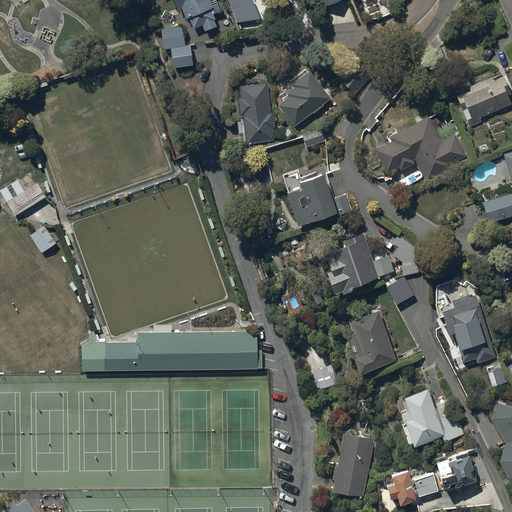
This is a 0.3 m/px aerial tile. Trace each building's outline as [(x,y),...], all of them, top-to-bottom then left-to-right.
[(188,21),(192,31),(201,27),(204,34),(215,29),(213,22),(214,22),(212,16),(220,13),(214,0),(170,0),(176,13),(180,11),(185,22),(188,21)] [(226,0),(236,24),(259,21),(251,0),(226,0)] [(169,52),(172,71),(192,68),(189,47),(185,48),(182,28),(159,32),(162,53),(169,52)] [(339,77),(356,92),(374,71),(357,57),(339,77)] [(277,99),(295,122),(313,109),(314,110),(324,103),(323,102),(332,95),(310,66),(306,68),(305,66),(280,85),(286,93),(277,99)] [(466,113),(470,124),(481,120),(478,112),(511,99),(508,90),(511,88),(503,70),(493,74),(492,70),(470,79),(471,83),(462,86),(463,88),(458,90),(463,103),(467,101),(471,111),(466,113)] [(242,110),(245,139),(274,136),(273,124),(275,123),(274,109),(270,109),(267,78),(239,81),(240,92),(237,92),(239,111),(242,110)] [(375,143),(387,169),(399,163),(401,167),(415,160),(414,156),(415,155),(420,166),(401,174),(405,182),(423,173),(426,179),(453,166),(451,163),(467,155),(455,130),(442,136),(429,110),(389,129),(392,135),(375,143)] [(302,131),(306,144),(326,137),(322,124),(302,131)] [(511,143),(503,147),(511,177),(511,187),(482,196),(488,218),(511,211),(511,143)] [(337,193),(326,159),(300,167),(299,164),(283,170),(284,172),(280,173),(284,187),(286,186),(297,221),(341,207),(342,212),(353,209),(347,190),(337,193)] [(47,194),(38,180),(25,188),(18,178),(1,188),(16,213),(47,194)] [(57,239),(45,222),(31,232),(43,249),(57,239)] [(328,263),(336,285),(343,282),(344,286),(395,267),(388,251),(374,256),(363,228),(345,235),(346,238),(332,243),(334,249),(328,251),(332,262),(328,263)] [(399,244),(393,251),(402,258),(402,268),(418,268),(418,249),(399,233),(397,235),(397,234),(393,239),(399,244)] [(387,280),(395,299),(412,292),(403,272),(387,280)] [(477,352),(478,357),(495,352),(476,290),(470,292),(469,289),(455,293),(455,291),(441,295),(442,299),(434,301),(438,314),(445,312),(450,327),(455,326),(464,356),(477,352)] [(395,355),(380,306),(353,315),(356,324),(352,326),(358,346),(353,348),(359,367),(395,355)] [(83,344),(84,367),(258,365),(258,327),(138,329),(138,338),(94,339),(83,344)] [(401,343),(408,357),(421,350),(412,334),(397,342),(398,345),(401,343)] [(311,367),(316,386),(337,380),(332,361),(311,367)] [(406,409),(399,411),(402,421),(401,425),(406,440),(411,442),(412,444),(441,434),(443,440),(461,433),(448,397),(431,403),(426,388),(401,396),(406,409)] [(494,414),(505,435),(499,456),(509,476),(511,474),(511,396),(507,395),(505,399),(497,396),(497,398),(493,396),(489,410),(491,415),(494,414)] [(334,473),(331,485),(360,492),(374,436),(344,429),(337,460),(335,460),(332,472),(334,473)] [(454,477),(455,485),(475,481),(470,454),(448,458),(450,469),(444,470),(445,475),(442,475),(443,482),(448,481),(448,478),(454,477)] [(417,497),(438,494),(435,473),(424,475),(423,469),(409,472),(409,469),(394,472),(396,482),(389,484),(391,496),(399,494),(401,502),(416,499),(413,479),(414,479),(417,497)] [(37,511),(25,493),(3,509),(5,511),(42,511),(41,510),(37,511)]
